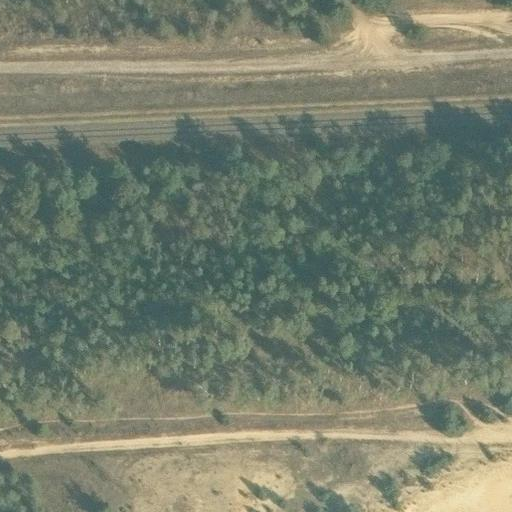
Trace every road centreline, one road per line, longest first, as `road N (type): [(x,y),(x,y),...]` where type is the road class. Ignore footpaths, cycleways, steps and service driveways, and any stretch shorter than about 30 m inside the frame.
road 1 (track): [(0,460),(511,441)]
road 2 (track): [(0,69),(511,54)]
